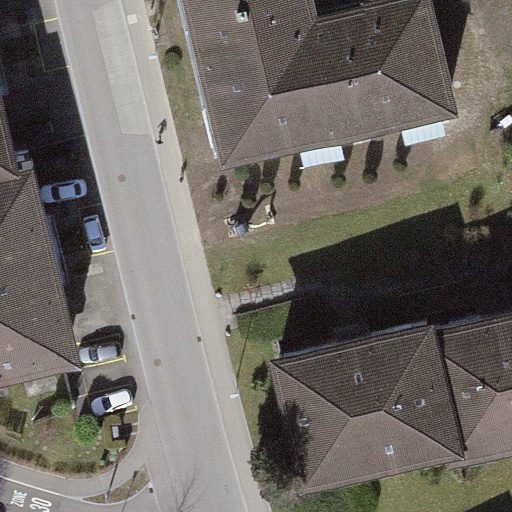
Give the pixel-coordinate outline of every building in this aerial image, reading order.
[(317,0),(176,0),(213,162),(465,105),(440,0),(353,0),(320,8),(317,0)] [(0,114),(0,166),(11,164),(0,114)] [(0,166),(0,377),(75,360),(29,160),(11,164),(0,166)] [(511,308),(436,326),(464,448),(466,457),(511,446),(511,308)] [(434,317),(270,354),(300,486),(464,448),(436,326),(434,317)]
